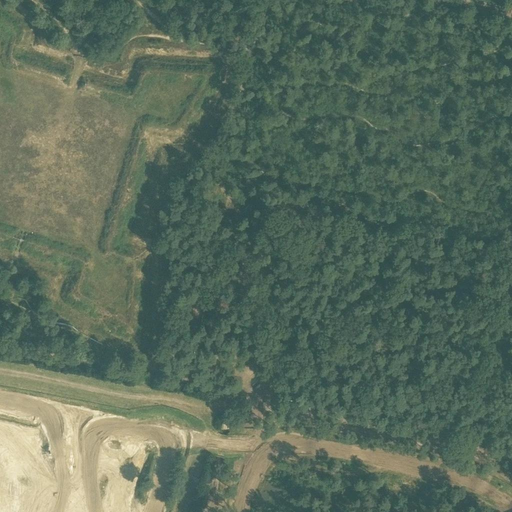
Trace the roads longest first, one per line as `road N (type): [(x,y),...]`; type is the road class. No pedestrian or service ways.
road 1 (track): [(468,447),(141,365)]
road 2 (track): [(141,365),(0,344)]
